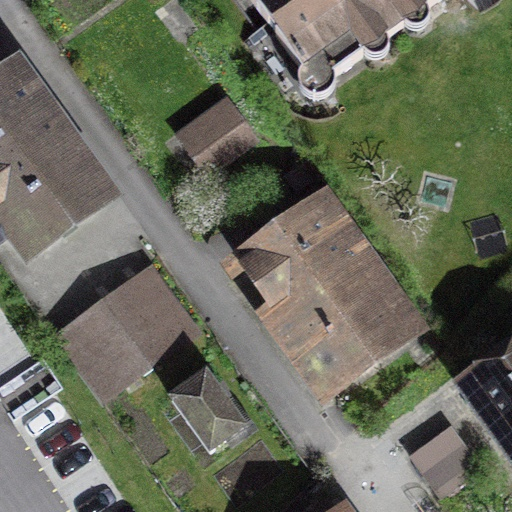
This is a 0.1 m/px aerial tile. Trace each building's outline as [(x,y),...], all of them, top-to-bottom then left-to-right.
[(250,0),(303,73),(334,78),(441,0),(250,0)] [(105,202),(17,79),(0,91),(0,245),(17,234),(32,255),(105,202)] [(253,141),(232,112),(187,144),(209,173),(253,141)] [(350,258),(317,212),(244,264),(333,389),(406,337),(357,268),(368,261),(361,250),(350,258)] [(194,336),(153,279),(64,343),(105,400),(194,336)] [(511,354),(466,388),(511,452),(511,354)] [(206,377),(173,401),(211,453),(244,429),(206,377)] [(461,459),(428,482),(441,498),(473,475),(461,459)]
